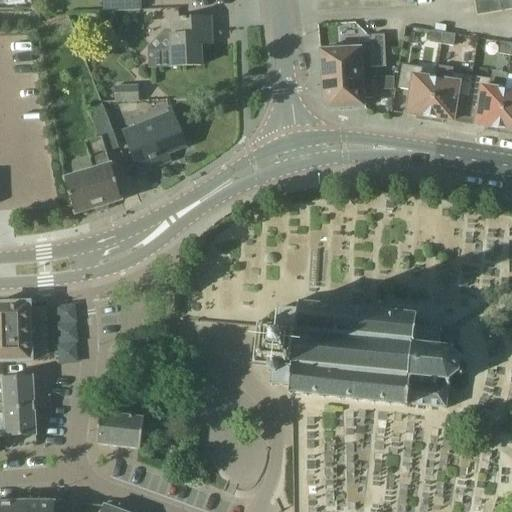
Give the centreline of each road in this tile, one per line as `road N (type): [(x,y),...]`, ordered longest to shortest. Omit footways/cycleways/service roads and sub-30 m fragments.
road 1 (tertiary): [(84,277),(125,265),(258,178),(299,162)]
road 2 (tertiary): [(296,143),(79,250)]
road 3 (residential): [(84,277),(76,461),(83,476)]
road 4 (unclassified): [(296,143),(278,0)]
